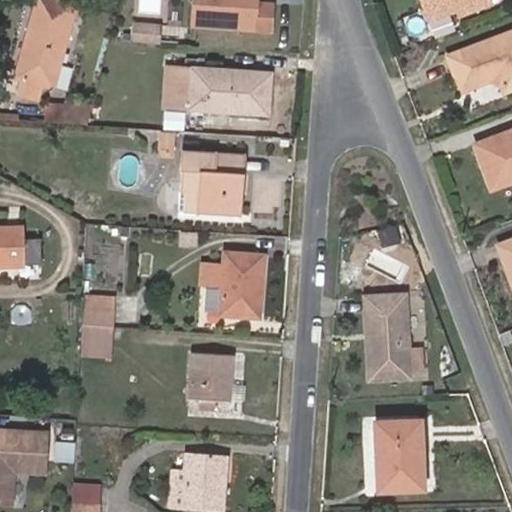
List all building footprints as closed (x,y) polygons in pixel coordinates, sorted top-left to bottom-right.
[(53,88),(75,6),(71,4),(54,0),(36,0),(14,78),(53,88)] [(271,32),(274,3),(257,2),(257,0),(191,0),(189,26),(271,32)] [(420,0),(428,21),(457,10),(459,16),(490,4),(488,0),(420,0)] [(511,89),(511,31),(447,56),(460,91),(489,81),(500,85),(503,93),(511,89)] [(66,59),(59,83),(69,86),(77,62),(66,59)] [(267,114),(270,74),(191,68),(191,69),(165,67),(163,106),(188,108),(267,114)] [(86,124),(91,106),(45,104),(44,121),(86,124)] [(511,181),(511,130),(474,144),(488,182),(507,176),(509,182),(511,181)] [(172,157),(173,134),(160,133),(159,149),(162,149),(162,156),(172,157)] [(240,214),(244,154),(181,151),(179,192),(197,194),(196,211),(240,214)] [(509,182),(507,176),(488,182),(491,189),(509,182)] [(196,211),(197,194),(179,192),(178,210),(196,211)] [(21,239),(20,227),(0,227),(0,266),(21,266),(21,264),(21,239)] [(199,245),(199,234),(184,233),(184,244),(199,245)] [(41,264),(41,239),(21,239),(21,264),(41,264)] [(511,239),(497,245),(511,285),(511,239)] [(399,252),(396,240),(381,243),(384,255),(399,252)] [(258,317),(263,256),(224,252),(223,266),(202,265),(200,284),(221,286),(219,314),(258,317)] [(114,310),(114,296),(82,294),(81,308),(114,310)] [(409,377),(404,294),(365,297),(369,380),(409,377)] [(113,327),(114,310),(81,308),(80,325),(113,327)] [(111,359),(113,327),(80,325),(78,357),(111,359)] [(229,400),(232,355),(191,353),(188,398),(198,399),(198,410),(214,411),(214,400),(229,400)] [(460,388),(457,378),(447,381),(450,391),(460,388)] [(423,490),(420,420),(374,421),(377,492),(423,490)] [(43,471),(45,432),(0,429),(0,503),(11,504),(12,470),(43,471)] [(215,511),(221,511),(226,455),(184,452),(183,470),(172,469),(169,509),(215,511)] [(99,503),(100,485),(71,483),(71,502),(99,503)] [(98,511),(99,503),(71,502),(70,511),(98,511)]
